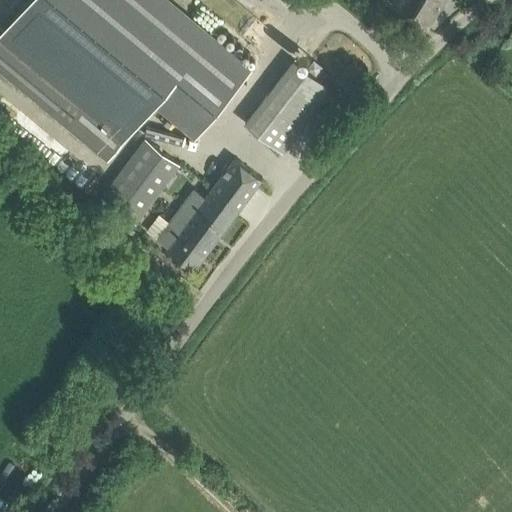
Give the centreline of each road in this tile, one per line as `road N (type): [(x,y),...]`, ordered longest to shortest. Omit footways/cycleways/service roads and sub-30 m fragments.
road 1 (unclassified): [(51,511),(301,182),(491,0)]
road 2 (track): [(204,306),(0,152)]
